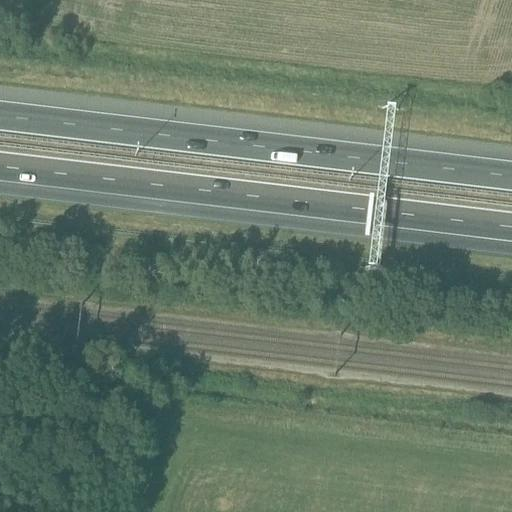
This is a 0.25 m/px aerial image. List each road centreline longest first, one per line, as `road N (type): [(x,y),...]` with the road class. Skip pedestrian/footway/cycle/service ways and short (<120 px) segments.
road 1 (motorway): [(0,167),(511,228)]
road 2 (motorway): [(511,176),(0,116)]
